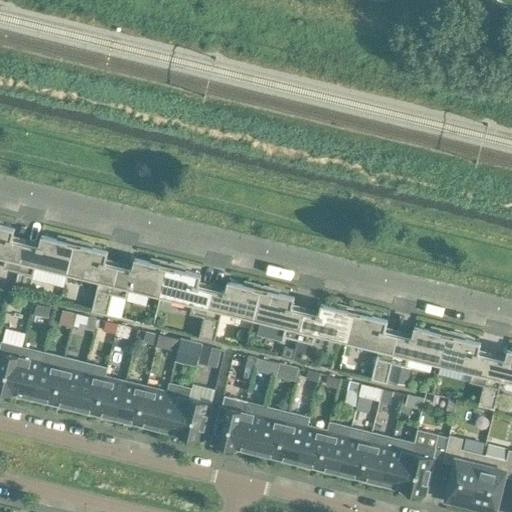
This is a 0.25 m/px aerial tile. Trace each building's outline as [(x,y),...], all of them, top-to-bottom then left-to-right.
[(0,256),(6,258),(4,267),(19,271),(25,244),(13,241),(14,240),(12,239),(15,229),(0,225),(0,256)] [(36,265),(67,273),(76,240),(59,236),(58,240),(42,235),(39,246),(37,246),(25,244),(19,271),(33,275),(36,265)] [(92,244),(76,240),(67,273),(99,281),(92,311),(108,314),(113,294),(112,294),(119,266),(107,263),(105,262),(108,252),(91,248),(92,244)] [(129,288),(161,296),(169,263),(153,258),(152,262),(135,258),(132,269),(131,268),(131,269),(119,266),(112,294),(113,294),(127,298),(129,288)] [(185,267),(169,263),(161,296),(192,304),(190,313),(204,317),(205,317),(212,289),(200,286),(200,285),(199,285),(201,275),(184,270),(185,267)] [(204,317),(199,337),(215,341),(222,311),(254,319),(262,285),(246,281),(245,285),(228,281),(225,291),(224,291),(224,292),(212,289),(205,317),(204,317)] [(279,289),(262,285),(254,319),(286,327),(283,336),(298,340),(305,312),(293,309),(293,308),(292,308),(295,297),(278,293),(279,289)] [(17,292),(9,290),(6,302),(14,304),(17,292)] [(35,303),(33,311),(46,314),(48,307),(35,303)] [(315,334),(347,342),(355,308),(339,304),(338,308),(321,304),(319,314),(317,314),(317,315),(305,312),(298,340),(313,343),(315,334)] [(372,312),(355,308),(347,342),(379,350),(372,379),(387,383),(392,363),(392,362),(398,335),(386,332),(387,331),(385,331),(388,320),(371,316),(372,312)] [(59,309),(55,323),(69,326),(72,312),(59,309)] [(97,318),(89,317),(86,328),(94,330),(97,318)] [(106,321),(104,330),(116,333),(118,324),(106,321)] [(116,333),(115,335),(128,338),(131,327),(118,324),(116,333)] [(409,357),(440,365),(449,331),(432,327),(431,331),(415,327),(412,337),(411,337),(410,338),(398,335),(392,362),(392,363),(406,366),(409,357)] [(146,331),(143,343),(157,346),(160,334),(146,331)] [(465,335),(449,331),(440,365),(472,372),(470,382),(484,385),(485,385),(492,358),(480,355),(480,354),(478,354),(481,343),(464,339),(465,335)] [(170,336),(167,349),(178,351),(181,339),(170,336)] [(186,340),(183,354),(195,357),(198,343),(186,340)] [(0,392),(12,395),(23,347),(1,342),(0,347),(0,392)] [(202,344),(199,354),(220,359),(222,349),(202,344)] [(44,352),(23,347),(12,395),(13,392),(33,397),(44,352)] [(284,347),(282,357),(291,359),(294,349),(284,347)] [(502,380),(511,382),(511,350),(508,350),(505,360),(504,360),(504,361),(492,358),(485,385),(484,385),(479,405),(495,409),(502,380)] [(33,397),(54,402),(65,357),(44,352),(33,397)] [(254,369),(257,358),(249,356),(246,367),(254,369)] [(65,357),(54,402),(75,407),(86,362),(65,357)] [(274,374),(277,363),(257,358),(254,369),(274,374)] [(75,407),(96,412),(107,368),(86,362),(75,407)] [(296,380),(299,368),(284,364),(281,376),(296,380)] [(395,364),(390,381),(406,385),(408,376),(404,375),(406,367),(395,364)] [(107,368),(96,412),(117,418),(126,382),(106,377),(108,368),(107,368)] [(307,370),(305,378),(317,380),(318,373),(307,370)] [(328,375),(326,383),(339,386),(340,378),(328,375)] [(349,380),(347,390),(360,393),(362,383),(349,380)] [(147,387),(126,382),(117,418),(138,423),(147,387)] [(168,392),(159,428),(179,433),(179,436),(189,397),(189,398),(192,388),(169,383),(167,392),(168,392)] [(360,393),(359,395),(373,398),(375,387),(362,383),(360,393)] [(167,392),(147,387),(138,423),(159,428),(168,392),(167,392)] [(381,398),(380,401),(389,404),(392,391),(383,389),(381,398)] [(410,395),(407,406),(421,409),(424,399),(410,395)] [(222,406),(213,444),(235,450),(247,401),(225,396),(222,406)] [(211,403),(189,398),(189,397),(179,436),(201,441),(211,403)] [(455,412),(458,400),(450,398),(447,410),(455,412)] [(247,401),(235,450),(236,446),(256,451),(267,407),(267,406),(247,401)] [(277,456),(288,412),(267,407),(256,451),(277,456)] [(310,417),(288,412),(277,456),(298,461),(307,426),(308,426),(310,417)] [(328,431),(319,467),(340,472),(351,427),(330,422),(327,431),(328,431)] [(307,426),(298,461),(319,467),(328,431),(327,431),(308,426),(307,426)] [(351,427),(340,472),(361,477),(372,432),(351,427)] [(372,432),(361,477),(382,482),(393,437),(372,432)] [(414,443),(402,491),(424,496),(434,457),(444,459),(449,436),(439,433),(435,448),(414,443)] [(444,459),(443,461),(456,464),(447,501),(465,506),(466,503),(471,504),(484,454),(461,448),(463,438),(450,435),(449,436),(444,459)] [(393,437),(382,482),(402,487),(402,490),(402,491),(414,443),(393,437)] [(484,454),(471,504),(477,506),(477,509),(490,511),(494,511),(504,476),(511,478),(511,449),(509,449),(506,459),(484,454)]
